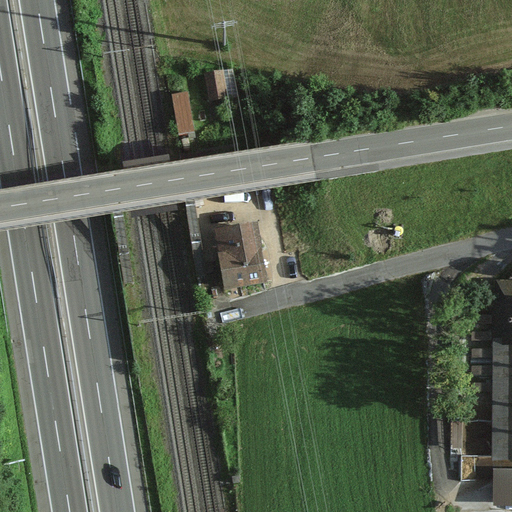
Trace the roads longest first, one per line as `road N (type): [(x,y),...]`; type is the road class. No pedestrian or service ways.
road 1 (tertiary): [(0,208),(511,126)]
road 2 (motorway): [(117,511),(37,0)]
road 3 (motorway): [(0,66),(69,511)]
